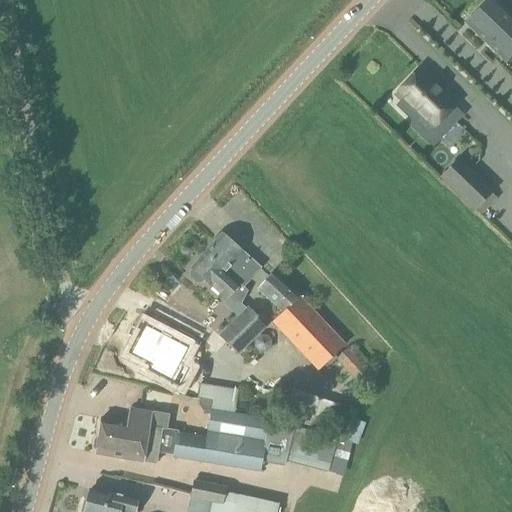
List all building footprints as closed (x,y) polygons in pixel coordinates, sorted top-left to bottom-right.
[(511,16),(495,0),(488,0),(465,24),(500,57),(511,44),(511,16)] [(455,98),(480,75),(450,44),(426,68),(455,98)] [(418,114),(442,136),(461,115),(451,106),(454,103),(418,70),(396,93),(402,99),(397,104),(413,120),(418,114)] [(511,83),(507,78),(489,95),(496,102),(511,87),(511,83)] [(511,90),(492,108),(506,123),(511,117),(511,90)] [(475,164),(494,154),(480,126),(460,136),(475,164)] [(493,191),(459,159),(441,178),(475,210),(493,191)] [(222,234),(205,253),(245,288),(262,270),(222,234)] [(249,292),(249,291),(205,253),(191,268),(211,287),(212,286),(236,308),(242,302),(249,292)] [(271,323),(318,372),(346,345),(300,296),(299,297),(273,272),(256,290),(282,313),(271,323)] [(219,336),(239,355),(267,327),(248,308),(219,336)] [(143,331),(127,361),(148,372),(146,377),(177,393),(187,374),(178,369),(186,353),(143,331)] [(358,385),(372,373),(348,347),(335,359),(358,385)] [(239,394),(227,391),(201,385),(198,399),(223,404),(235,407),(239,394)] [(286,395),(279,426),(333,439),(341,408),(286,395)] [(160,443),(174,446),(172,458),(237,469),(237,467),(248,469),(259,470),(263,448),(249,446),(251,438),(242,437),(242,435),(207,429),(206,437),(178,433),(179,432),(149,426),(151,413),(130,409),(128,423),(101,418),(98,438),(93,441),(92,449),(95,452),(95,455),(143,463),(156,465),(160,443)] [(351,430),(335,486),(372,496),(377,477),(361,472),(372,435),(351,430)] [(225,487),(194,481),(190,498),(210,502),(222,504),(223,499),(225,487)] [(118,498),(90,491),(87,502),(84,501),(81,511),(134,511),(137,500),(119,495),(118,498)] [(210,502),(207,511),(276,511),(277,511),(223,499),(222,504),(210,502)]
